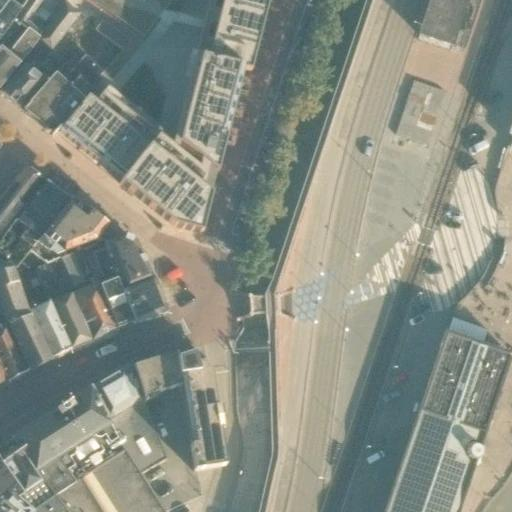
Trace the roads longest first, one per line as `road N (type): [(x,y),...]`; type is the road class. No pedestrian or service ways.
road 1 (unclassified): [(303,0),(198,326),(0,416)]
road 2 (secondary): [(299,511),(336,252),(407,0)]
